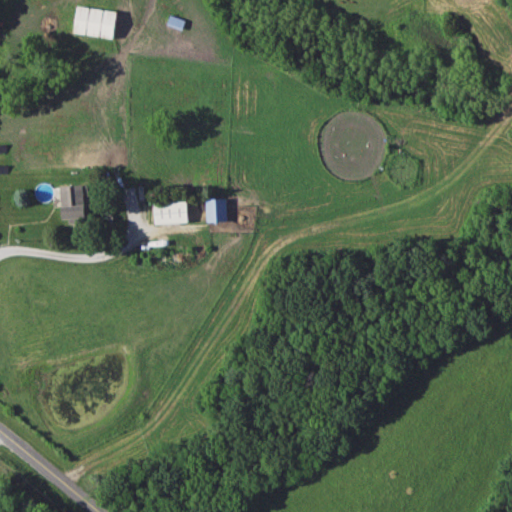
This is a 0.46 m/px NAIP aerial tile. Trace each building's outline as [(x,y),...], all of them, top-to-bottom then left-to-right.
[(122,40),(125,12),(81,7),(78,35),(122,40)] [(63,222),(92,222),(92,188),(63,188),(63,222)] [(419,208),(415,198),(399,205),(404,215),(419,208)] [(211,223),(233,223),(233,200),(211,200),(211,223)] [(156,203),(156,224),(194,224),(194,203),(156,203)]
